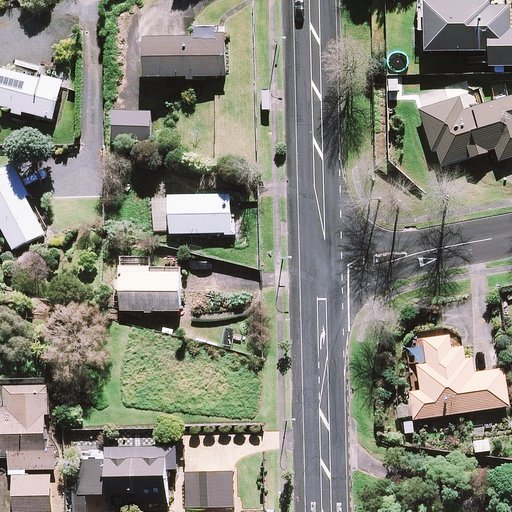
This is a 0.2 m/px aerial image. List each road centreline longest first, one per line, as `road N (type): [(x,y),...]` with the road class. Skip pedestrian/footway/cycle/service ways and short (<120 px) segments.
road 1 (tertiary): [(325,262),(314,0)]
road 2 (tertiary): [(326,511),(325,262)]
road 3 (residential): [(325,262),(511,234)]
